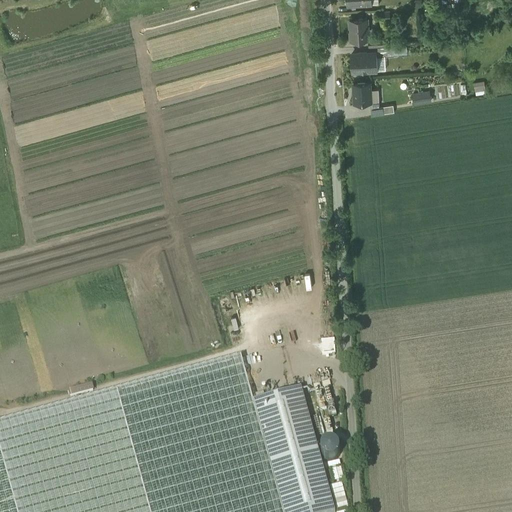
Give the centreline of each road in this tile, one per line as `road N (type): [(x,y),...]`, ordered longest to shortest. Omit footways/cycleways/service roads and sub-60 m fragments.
road 1 (unclassified): [(334,154),(357,511)]
road 2 (residential): [(323,0),(334,154)]
